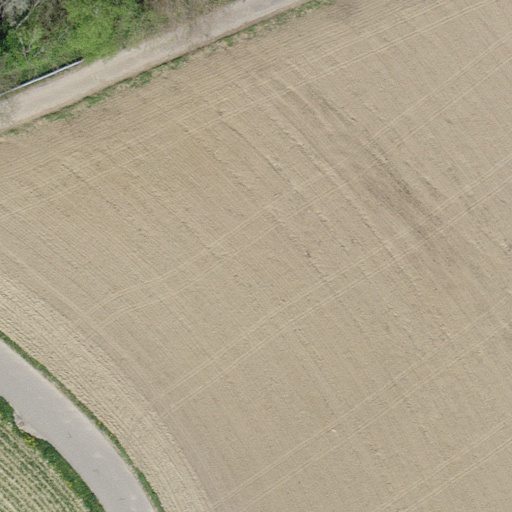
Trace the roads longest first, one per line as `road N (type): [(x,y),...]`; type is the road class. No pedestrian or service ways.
road 1 (track): [(0,118),(278,0)]
road 2 (unclassified): [(129,511),(91,455),(0,367)]
